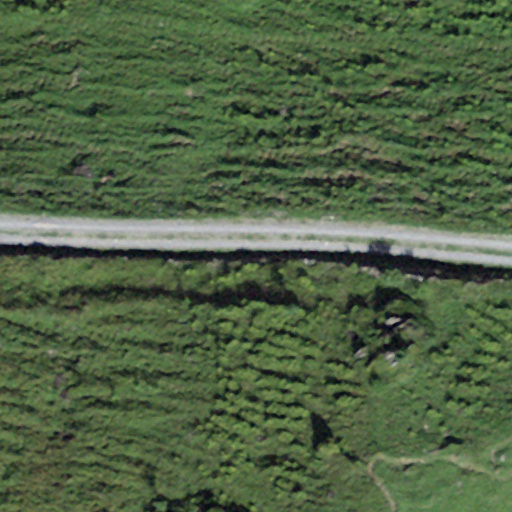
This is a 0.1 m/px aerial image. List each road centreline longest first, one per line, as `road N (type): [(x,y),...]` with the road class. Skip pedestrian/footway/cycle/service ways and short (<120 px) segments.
road 1 (track): [(390,239),(0,226)]
road 2 (track): [(511,252),(390,239)]
